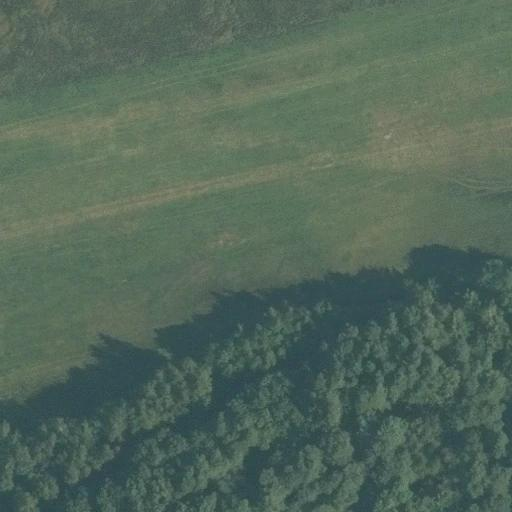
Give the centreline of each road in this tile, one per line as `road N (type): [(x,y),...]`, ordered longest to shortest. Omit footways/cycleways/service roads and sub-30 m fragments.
road 1 (track): [(511,28),(0,139)]
road 2 (track): [(357,418),(185,511)]
road 3 (track): [(511,398),(357,418)]
